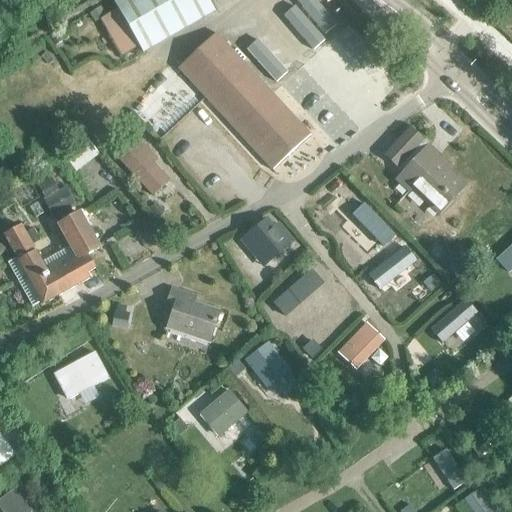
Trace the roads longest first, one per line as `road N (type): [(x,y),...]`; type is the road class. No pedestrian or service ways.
road 1 (unclassified): [(0,353),(322,166),(449,78)]
road 2 (unknown): [(93,511),(177,411)]
